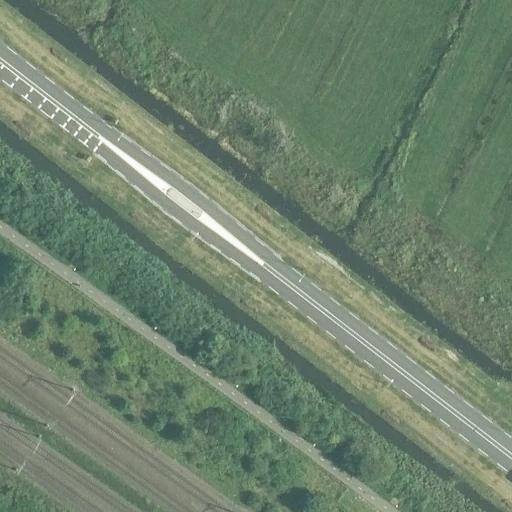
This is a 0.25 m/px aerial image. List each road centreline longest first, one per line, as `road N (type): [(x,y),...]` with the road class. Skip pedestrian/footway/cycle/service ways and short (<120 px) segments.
road 1 (secondary): [(229,239),(511,457)]
road 2 (secondary): [(100,140),(0,63)]
road 3 (secondary): [(136,168),(191,225),(229,239)]
